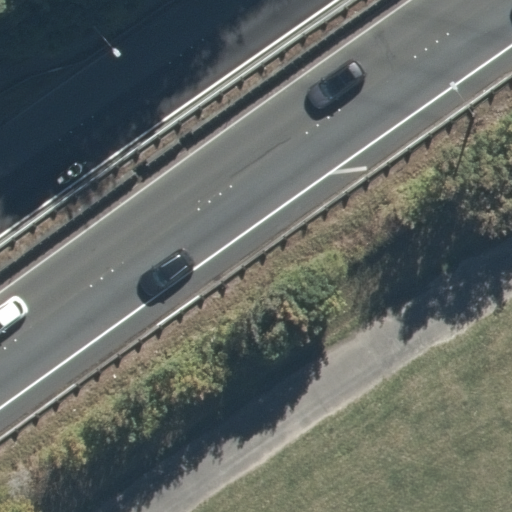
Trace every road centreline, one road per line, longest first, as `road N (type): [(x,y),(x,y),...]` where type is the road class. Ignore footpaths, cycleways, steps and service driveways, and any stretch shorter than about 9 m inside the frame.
road 1 (trunk): [(499,0),(0,350)]
road 2 (trunk): [(0,193),(273,0)]
